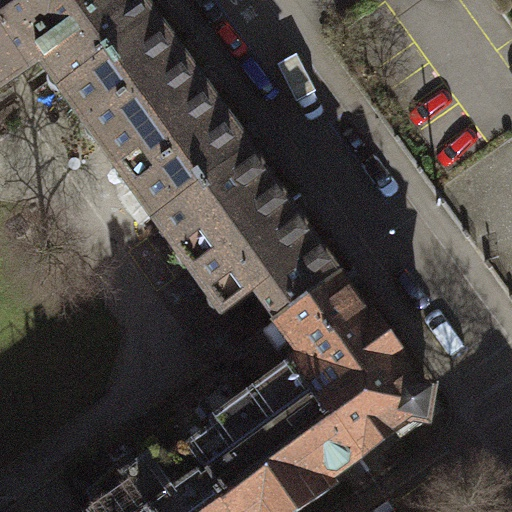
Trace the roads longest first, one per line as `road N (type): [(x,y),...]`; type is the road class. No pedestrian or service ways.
road 1 (residential): [(228,0),(511,389)]
road 2 (residential): [(405,511),(511,434)]
